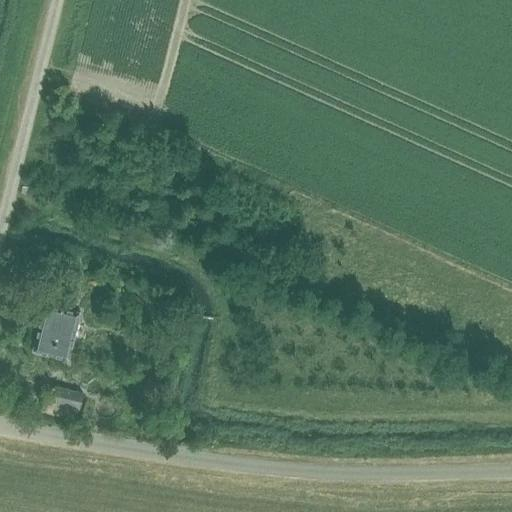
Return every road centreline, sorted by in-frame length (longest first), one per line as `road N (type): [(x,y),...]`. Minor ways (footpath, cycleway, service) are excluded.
road 1 (unclassified): [(0,425),(270,468),(511,472)]
road 2 (unclassified): [(0,236),(59,0)]
